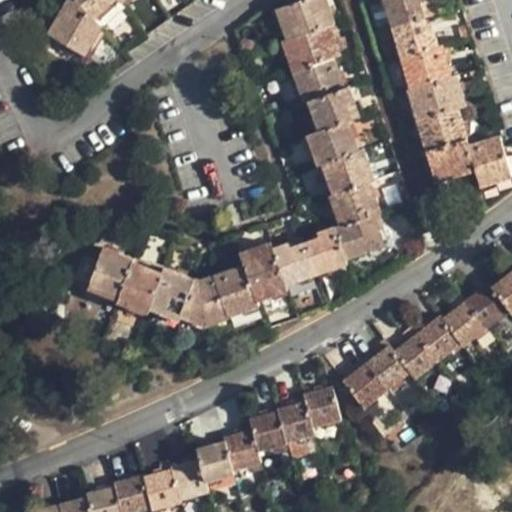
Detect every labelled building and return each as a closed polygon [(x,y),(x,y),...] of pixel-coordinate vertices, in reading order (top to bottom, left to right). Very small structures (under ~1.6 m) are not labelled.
[(68,0),(49,32),(86,55),(102,27),(94,18),(76,0),(68,0)] [(76,0),(94,18),(115,0),(76,0)] [(301,0),(278,8),(289,39),(331,24),(336,22),(328,0),(301,0)] [(386,0),(392,27),(425,17),(420,2),(425,0),(386,0)] [(392,27),(402,57),(439,46),(434,31),(429,31),(425,17),(392,27)] [(283,42),(294,71),(335,56),(342,54),(331,24),(289,39),(283,42)] [(402,57),(411,88),(452,76),(443,46),(439,46),(402,57)] [(294,71),(305,102),(309,101),(347,87),(335,56),(294,71)] [(408,89),(418,120),(459,108),(467,106),(458,76),(452,76),(411,88),(408,89)] [(309,101),(321,131),(349,121),(362,116),(351,86),(347,87),(309,101)] [(418,120),(426,150),(428,149),(468,137),(459,108),(418,120)] [(308,137),(320,165),(323,164),(360,151),(349,121),(321,131),(308,137)] [(428,149),(438,183),(477,171),(470,146),(468,137),(428,149)] [(477,171),(481,187),(511,179),(511,178),(500,137),(470,146),(477,171)] [(323,164),(334,194),(372,181),(376,179),(365,149),(360,151),(323,164)] [(342,225),(344,227),(375,214),(382,211),(372,181),(334,194),(331,195),(342,225)] [(335,227),(347,259),(386,245),(375,214),(344,227),(342,225),(335,227)] [(306,241),(318,274),(349,263),(347,259),(335,227),(317,232),(319,237),(306,241)] [(274,248),(287,285),(318,274),(306,241),(290,246),(289,242),(274,248)] [(244,265),(258,300),(289,290),(287,285),(274,248),(272,242),(241,253),(244,265)] [(104,247),(90,288),(119,299),(133,261),(134,258),(104,247)] [(119,299),(118,302),(150,313),(152,309),(164,271),(133,261),(119,299)] [(215,275),(230,317),(260,306),(258,300),(244,265),(215,275)] [(164,271),(152,309),(182,320),(183,317),(196,278),(165,268),(164,271)] [(511,309),(511,270),(493,285),(511,309)] [(196,278),(183,317),(208,325),(230,317),(215,275),(200,280),(196,278)] [(468,299),(488,326),(511,309),(493,285),(490,281),(468,299)] [(461,342),(464,345),(488,326),(468,299),(443,318),(461,342)] [(419,332),(439,360),(461,342),(443,318),(441,315),(419,332)] [(411,372),(416,377),(439,360),(419,332),(394,350),(411,372)] [(366,362),(387,389),(411,372),(394,350),(389,344),(366,362)] [(343,380),(365,408),(387,389),(366,362),(343,380)] [(306,401),(313,426),(342,419),(333,385),(304,394),(306,401)] [(279,410),(288,441),(305,436),(316,433),(313,426),(306,401),(278,407),(279,410)] [(253,430),(259,450),(288,442),(288,441),(279,410),(250,417),(253,430)] [(226,440),(234,470),(262,462),(259,450),(253,430),(226,437),(226,440)] [(305,436),(288,441),(288,442),(291,458),(310,452),(305,436)] [(200,458),(206,480),(235,474),(234,470),(226,440),(198,447),(200,458)] [(173,468),(181,498),(209,492),(206,480),(200,458),(173,465),(173,468)] [(151,507),(152,510),(182,502),(181,498),(173,468),(144,476),(151,507)] [(116,485),(123,511),(130,511),(151,507),(144,476),(143,474),(115,481),(116,485)] [(89,496),(92,511),(123,511),(116,485),(88,493),(89,496)] [(61,504),(62,511),(92,511),(89,496),(61,504)]
